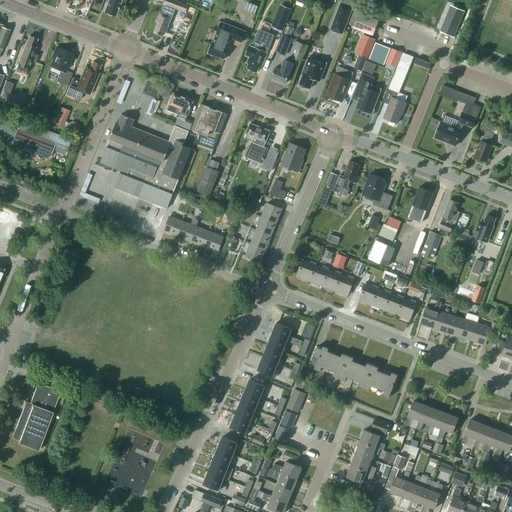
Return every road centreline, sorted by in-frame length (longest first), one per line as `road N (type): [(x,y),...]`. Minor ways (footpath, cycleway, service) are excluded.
road 1 (residential): [(511,383),(267,288)]
road 2 (residential): [(164,511),(267,288)]
road 3 (residential): [(267,288),(56,209)]
road 4 (tertiary): [(333,132),(126,49)]
road 5 (residential): [(56,209),(126,49)]
road 6 (residential): [(267,288),(333,132)]
road 7 (residential): [(12,341),(56,209)]
road 8 (tertiary): [(126,49),(0,0)]
